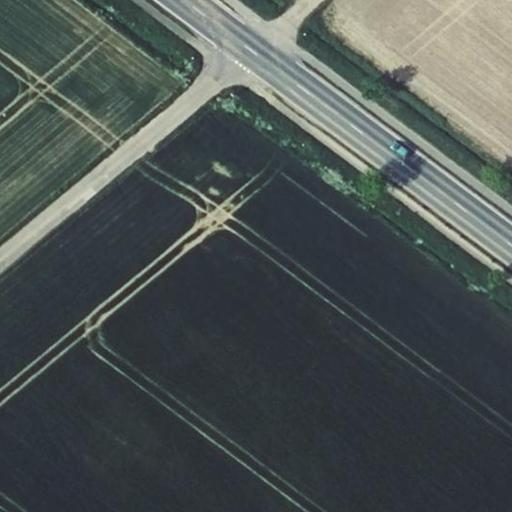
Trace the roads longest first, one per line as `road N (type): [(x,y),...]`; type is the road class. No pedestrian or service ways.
road 1 (unclassified): [(253,49),(0,259)]
road 2 (primary): [(253,49),(511,243)]
